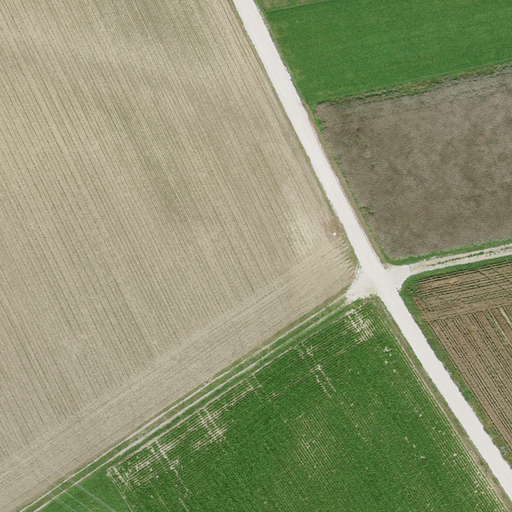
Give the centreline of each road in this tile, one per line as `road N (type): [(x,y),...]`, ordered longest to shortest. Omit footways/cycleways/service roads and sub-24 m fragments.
road 1 (track): [(224,0),(374,281),(511,492)]
road 2 (track): [(26,511),(374,281)]
road 3 (track): [(0,58),(231,94),(267,85)]
road 4 (track): [(511,252),(374,281)]
